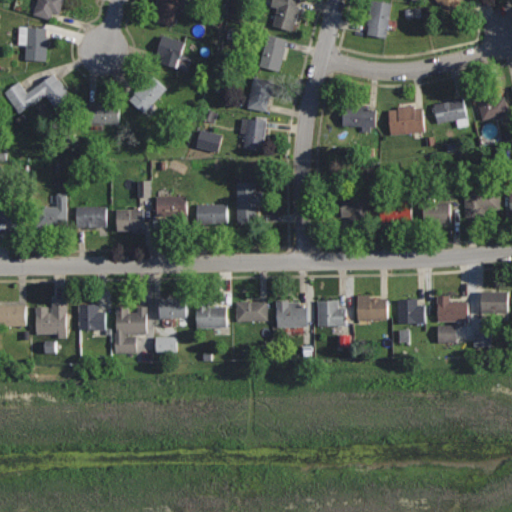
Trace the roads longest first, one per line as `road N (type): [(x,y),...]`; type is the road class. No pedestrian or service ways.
road 1 (residential): [(511,250),(0,266)]
road 2 (residential): [(305,261),(305,131),(336,0)]
road 3 (residential): [(322,58),(362,70),(410,71),(475,57),(511,28)]
